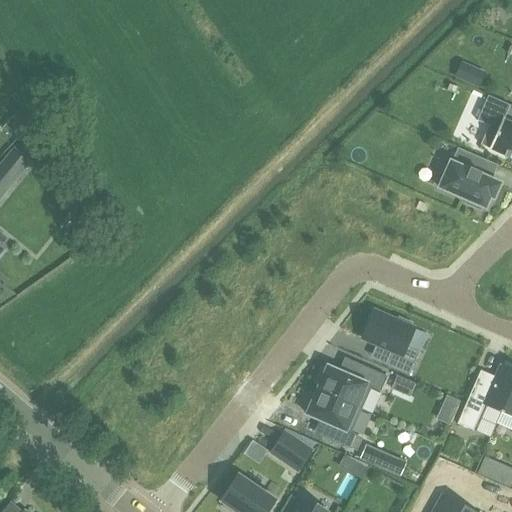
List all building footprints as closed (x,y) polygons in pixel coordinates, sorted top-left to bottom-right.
[(468,74),(457,70),(454,77),(479,88),(486,73),(472,67),(468,74)] [(508,105),(488,96),(477,121),(497,130),(489,149),(511,159),(511,160),(511,163),(511,124),(502,120),(508,105)] [(42,142),(29,132),(22,140),(35,150),(42,142)] [(486,161),(458,148),(451,163),(450,163),(439,188),(467,200),(466,204),(480,210),(482,207),(485,208),(490,197),(493,199),(500,184),(480,175),(486,161)] [(11,149),(0,163),(0,199),(29,164),(11,149)] [(86,231),(77,223),(68,234),(77,242),(86,231)] [(396,321),(373,311),(358,337),(384,349),(377,361),(404,373),(416,352),(403,346),(413,329),(409,327),(411,323),(398,318),(396,321)] [(501,414),(511,387),(511,365),(505,362),(503,366),(500,364),(495,377),(480,371),(457,424),(472,430),(483,406),(501,414)] [(317,391),(361,410),(370,388),(380,392),(387,377),(360,365),(354,379),(327,367),(326,370),(322,368),(317,381),(320,383),(317,391)] [(451,378),(466,386),(471,377),(456,369),(451,378)] [(411,397),(417,383),(398,375),(393,389),(411,397)] [(511,387),(501,414),(511,418),(511,387)] [(351,432),(361,410),(317,391),(313,399),(310,397),(304,410),(308,412),(306,415),(331,425),(325,439),(350,450),(357,435),(351,432)] [(297,470),(311,449),(284,431),(270,452),(297,470)] [(372,463),(399,476),(405,463),(378,451),(372,463)] [(510,488),(511,483),(511,469),(500,464),(493,481),(510,488)] [(237,511),(264,511),(273,499),(237,476),(220,501),(224,503),(222,506),(230,511),(234,511),(235,511),(237,511)] [(471,511),(441,496),(432,511),(471,511)] [(324,511),(303,499),(295,511),(324,511)]
